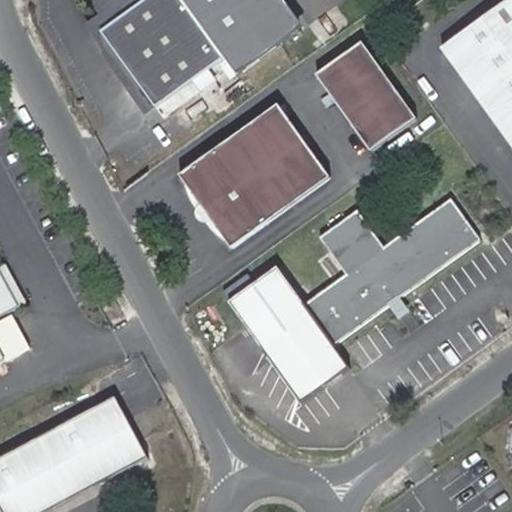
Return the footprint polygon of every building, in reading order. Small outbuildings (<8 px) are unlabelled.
[(96,0),(119,31),(109,38),(165,116),(234,66),(186,0),(96,0)] [(186,0),(234,66),(246,83),(309,39),(281,0),(186,0)] [(511,2),(446,50),(511,141),(511,2)] [(372,51),(326,83),(381,159),(426,127),(372,51)] [(287,113),(190,184),(242,256),(340,185),(287,113)] [(285,278),(236,314),(309,414),(357,379),(341,356),(487,250),(458,210),(391,258),(364,222),(327,249),(353,286),(312,316),(285,278)] [(0,364),(5,362),(0,352),(0,317),(17,308),(0,275),(0,364)] [(125,399),(0,458),(0,511),(38,511),(153,458),(125,399)]
